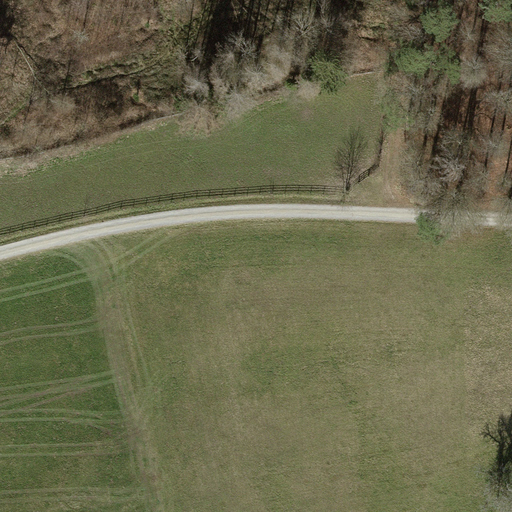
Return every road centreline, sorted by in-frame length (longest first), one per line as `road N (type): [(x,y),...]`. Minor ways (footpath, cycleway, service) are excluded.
road 1 (track): [(511,219),(231,211),(0,254)]
road 2 (track): [(385,213),(409,48)]
